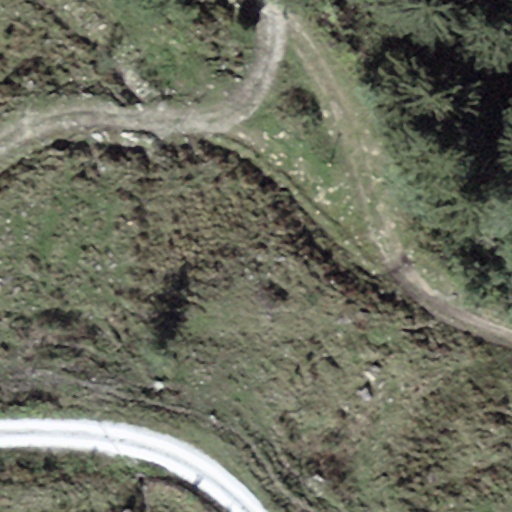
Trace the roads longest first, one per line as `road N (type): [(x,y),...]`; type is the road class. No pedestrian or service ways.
road 1 (track): [(0,150),(49,122),(83,116),(190,127),(229,118),(252,103),(268,74),(276,38),(268,0)]
road 2 (track): [(245,511),(168,456),(74,433),(0,434)]
